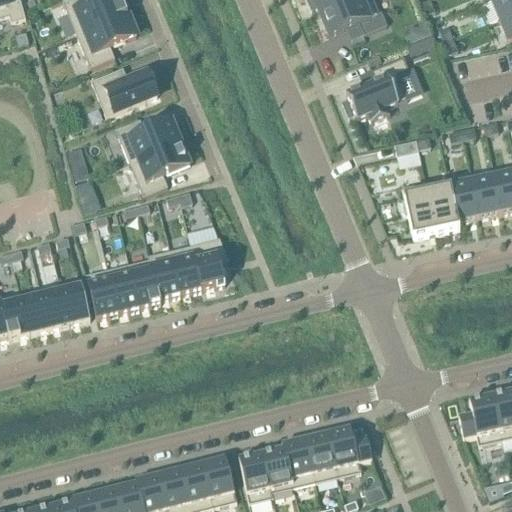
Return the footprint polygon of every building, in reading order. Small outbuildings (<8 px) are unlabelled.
[(0,0),(0,22),(9,20),(11,27),(26,23),(19,0),(0,0)] [(77,40),(127,19),(119,0),(110,0),(92,8),(88,0),(77,0),(63,6),(77,40)] [(305,0),(311,15),(317,13),(319,16),(358,0),(305,0)] [(379,18),(371,0),(358,0),(319,16),(329,41),(359,28),(364,40),(387,30),(382,17),(379,18)] [(511,0),(499,0),(492,3),(500,24),(511,19),(511,0)] [(421,7),(426,20),(435,16),(430,4),(421,7)] [(136,41),(127,19),(77,40),(90,73),(115,63),(110,52),(136,41)] [(511,45),(511,19),(500,24),(509,46),(511,45)] [(444,47),(453,43),(448,31),(439,35),(444,47)] [(432,38),(406,49),(410,60),(436,49),(432,38)] [(453,43),(444,47),(449,59),(458,55),(453,43)] [(346,99),(348,105),(342,107),(348,123),(355,120),(357,126),(368,121),(371,128),(390,120),(387,113),(408,105),(397,80),(409,75),(403,62),(371,76),(376,87),(346,99)] [(91,86),(106,122),(157,101),(147,77),(123,87),(118,76),(91,86)] [(180,148),(171,126),(145,137),(140,125),(116,135),(130,169),(180,148)] [(497,128),(484,131),(486,140),(499,137),(497,128)] [(474,133),(461,135),(463,145),(476,142),(474,133)] [(461,135),(449,138),(451,148),(463,145),(461,135)] [(429,142),(416,145),(418,155),(431,152),(429,142)] [(416,145),(395,150),(397,162),(419,157),(418,155),(416,145)] [(130,169),(143,202),(168,192),(163,181),(189,170),(180,148),(130,169)] [(72,173),(84,170),(79,154),(68,157),(72,173)] [(511,176),(494,180),(503,219),(511,217),(511,176)] [(494,180),(472,185),(480,224),(503,219),(494,180)] [(450,190),(449,190),(458,229),(458,228),(480,224),(472,185),(450,190)] [(405,205),(401,206),(405,220),(408,219),(413,244),(436,239),(427,193),(428,193),(427,188),(402,193),(405,205)] [(428,193),(427,193),(436,239),(460,234),(458,228),(458,229),(449,190),(450,190),(450,188),(428,193)] [(178,201),(180,209),(192,205),(189,197),(178,201)] [(180,209),(178,201),(166,204),(169,212),(180,209)] [(95,207),(80,211),(83,220),(99,215),(95,207)] [(136,212),(139,220),(150,217),(148,209),(136,212)] [(136,212),(125,215),(127,223),(139,220),(136,212)] [(95,224),(97,232),(109,228),(106,221),(95,224)] [(72,230),(75,238),(86,235),(84,227),(72,230)] [(58,254),(70,250),(68,243),(56,246),(58,254)] [(220,244),(191,252),(202,296),(225,290),(220,270),(229,267),(220,244)] [(37,251),(39,259),(51,256),(49,248),(37,251)] [(202,296),(191,252),(170,257),(181,301),(202,296)] [(23,263),(21,255),(10,259),(12,266),(23,263)] [(149,266),(150,265),(160,306),(161,306),(181,301),(170,257),(148,262),(149,266)] [(12,266),(10,259),(0,261),(0,269),(0,270),(12,266)] [(161,306),(160,306),(150,265),(149,266),(129,270),(140,315),(161,309),(161,306)] [(129,270),(108,276),(119,320),(140,315),(129,270)] [(108,276),(86,281),(97,325),(119,320),(108,276)] [(61,296),(69,331),(90,326),(82,291),(61,296)] [(50,336),(69,331),(61,296),(41,301),(50,336)] [(50,336),(41,301),(21,306),(30,340),(50,336)] [(2,307),(1,307),(10,345),(30,340),(21,306),(2,310),(2,307)] [(1,307),(0,307),(0,347),(10,345),(1,307)] [(511,396),(492,401),(502,446),(511,443),(511,396)] [(463,444),(477,441),(479,451),(502,446),(492,401),(469,406),(472,419),(459,422),(463,444)] [(351,433),(327,439),(338,483),(361,478),(359,468),(372,465),(367,443),(354,446),(351,433)] [(305,444),(316,488),(338,483),(327,439),(305,444)] [(294,494),(316,488),(305,444),(282,450),(283,454),(284,454),(294,494)] [(271,499),(272,499),(294,494),(284,454),(283,454),(262,459),(271,499)] [(274,503),(272,499),(271,499),(262,459),(239,465),(249,509),(274,503)] [(213,511),(218,511),(237,507),(226,463),(202,469),(213,511)] [(189,511),(213,511),(202,469),(180,475),(189,511)] [(189,511),(180,475),(158,480),(166,511),(189,511)] [(135,486),(136,488),(137,488),(142,511),(166,511),(158,480),(135,486)] [(511,495),(511,488),(511,487),(500,491),(503,499),(511,495)] [(119,511),(142,511),(137,488),(136,488),(115,494),(119,511)] [(92,499),(95,511),(119,511),(115,494),(92,499)] [(70,508),(71,507),(72,511),(95,511),(92,499),(69,505),(70,508)]
